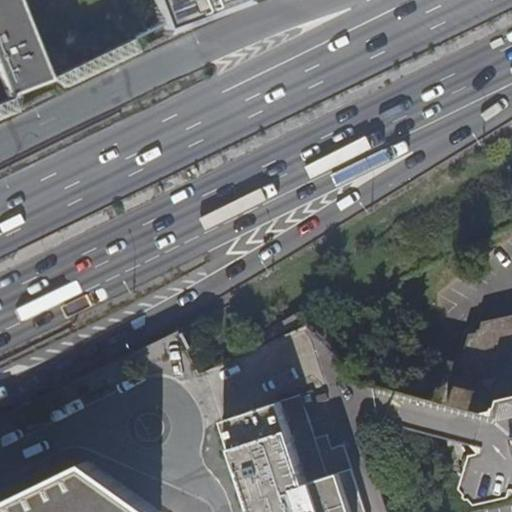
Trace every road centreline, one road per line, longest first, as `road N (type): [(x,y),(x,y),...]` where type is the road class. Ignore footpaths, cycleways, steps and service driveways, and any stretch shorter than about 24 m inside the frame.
road 1 (trunk): [(0,390),(269,250),(511,89)]
road 2 (trunk): [(0,308),(511,62)]
road 3 (trunk): [(453,0),(0,217)]
road 4 (trunk): [(343,0),(226,30),(0,140)]
road 5 (residential): [(0,468),(124,411)]
